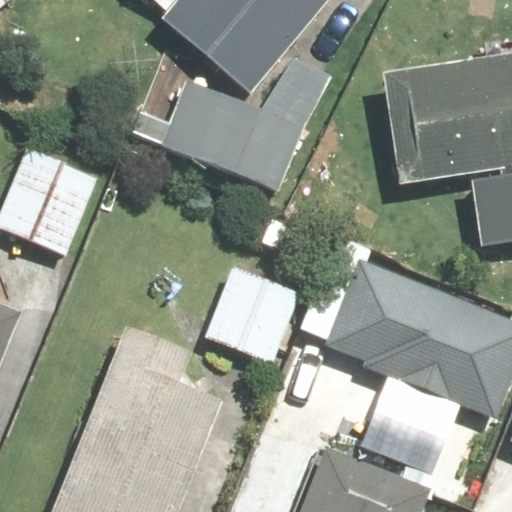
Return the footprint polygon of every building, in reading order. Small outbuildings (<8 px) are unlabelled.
[(174,0),(154,24),(246,102),(331,0),(174,0)] [(256,113),(189,78),(157,141),(268,199),(329,80),(284,57),(256,113)] [(511,61),(375,84),(394,194),(511,174),(511,61)] [(98,178),(24,150),(0,211),(0,236),(66,262),(98,178)] [(511,316),(360,256),(326,339),(496,407),(511,367),(511,316)] [(295,293),(224,270),(199,345),(270,369),(295,293)] [(0,359),(18,316),(0,308),(0,359)] [(118,332),(49,511),(177,511),(219,405),(177,389),(188,359),(118,332)] [(319,455),(296,511),(422,511),(428,498),(319,455)]
